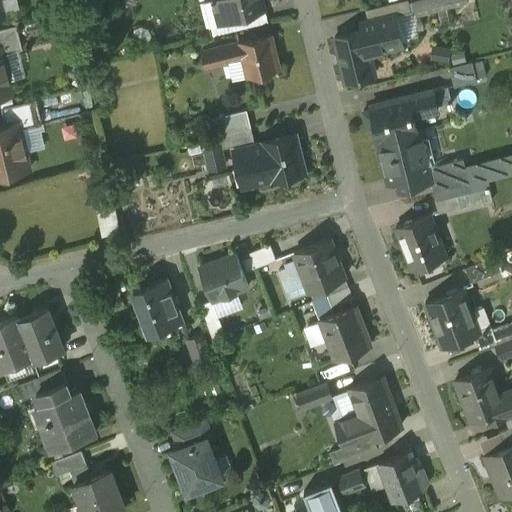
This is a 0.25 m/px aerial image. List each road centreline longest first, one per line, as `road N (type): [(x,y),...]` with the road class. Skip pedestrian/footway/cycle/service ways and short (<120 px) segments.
road 1 (residential): [(476,511),(352,195)]
road 2 (residential): [(73,259),(352,195)]
road 3 (residential): [(73,259),(169,511)]
road 4 (residential): [(352,195),(306,0)]
